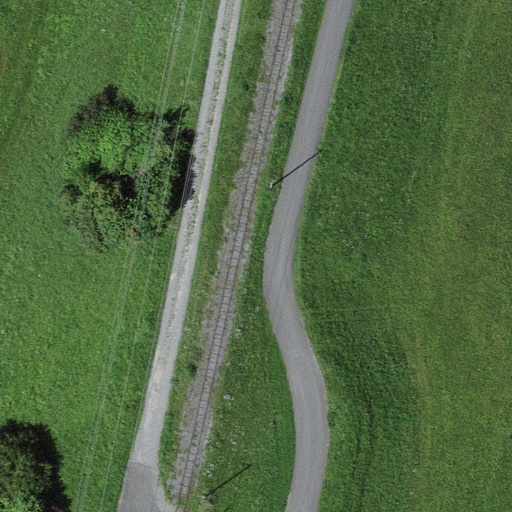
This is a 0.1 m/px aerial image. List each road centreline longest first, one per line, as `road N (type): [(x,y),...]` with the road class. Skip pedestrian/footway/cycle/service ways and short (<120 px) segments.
road 1 (track): [(303,511),(311,420),(280,288),(289,200),(341,0)]
road 2 (track): [(134,511),(232,0)]
